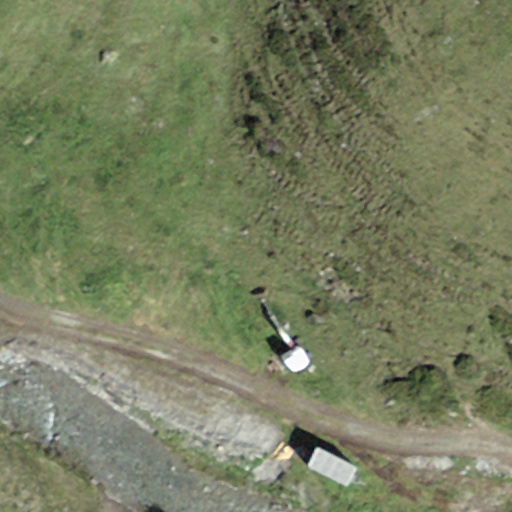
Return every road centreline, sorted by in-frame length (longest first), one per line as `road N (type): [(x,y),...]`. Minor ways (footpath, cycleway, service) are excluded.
road 1 (track): [(511,450),(370,433),(183,357),(0,301)]
road 2 (track): [(0,324),(105,511)]
